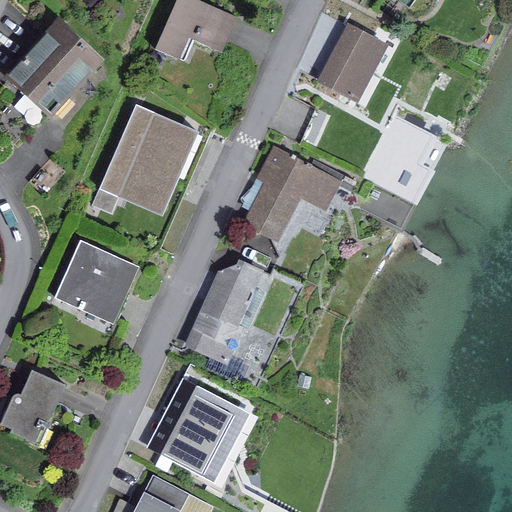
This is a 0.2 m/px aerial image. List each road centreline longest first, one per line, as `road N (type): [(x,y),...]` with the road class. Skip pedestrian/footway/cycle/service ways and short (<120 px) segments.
road 1 (residential): [(79,511),(309,0)]
road 2 (residential): [(0,209),(18,266),(0,325)]
